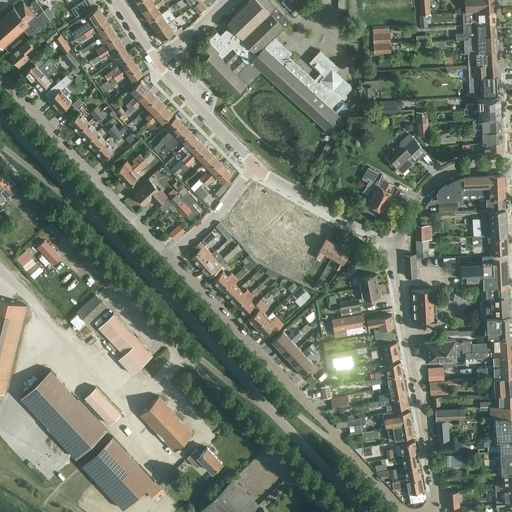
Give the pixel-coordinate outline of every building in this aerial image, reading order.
[(76,17),(92,6),(88,0),(82,0),(70,9),(76,17)] [(143,12),(161,0),(153,0),(152,1),(151,0),(140,0),(136,3),(143,12)] [(149,21),(161,14),(157,8),(164,3),(161,0),(143,12),(149,21)] [(351,85),(349,84),(336,72),(339,68),(320,50),(309,62),(320,73),(314,79),(289,56),(292,53),(276,39),(277,38),(276,37),(291,21),(269,0),(249,0),(227,22),(232,28),(222,37),(216,32),(196,52),(203,59),(199,63),(233,97),(260,70),(325,129),(338,115),(330,108),(340,97),(342,99),(351,89),(351,85)] [(290,11),(300,0),(292,0),(291,2),(289,0),(283,0),(281,2),(290,11)] [(304,13),(314,0),(307,0),(300,9),(304,13)] [(345,9),(345,0),(337,0),(338,9),(345,9)] [(426,0),(418,0),(420,14),(427,13),(426,0)] [(483,13),(494,12),(493,0),(464,0),(465,13),(475,12),(475,13),(483,12),(483,13)] [(43,11),(39,5),(31,12),(23,2),(15,9),(14,8),(9,12),(8,13),(3,17),(2,17),(3,18),(0,20),(0,46),(1,48),(7,43),(8,43),(8,42),(12,38),(12,39),(13,38),(17,34),(18,33),(22,29),(30,38),(49,20),(43,11)] [(198,3),(192,8),(198,15),(204,10),(198,3)] [(48,7),(43,11),(49,20),(55,17),(48,7)] [(76,38),(105,19),(98,7),(87,14),(91,20),(73,32),(76,38)] [(155,31),(172,20),(175,18),(169,8),(161,14),(149,21),(155,31)] [(494,12),(483,13),(483,12),(475,13),(475,12),(465,13),(462,13),(463,25),(474,24),(475,23),(484,23),(484,24),(495,23),(494,12)] [(102,37),(112,30),(105,19),(76,38),(79,42),(93,32),(92,30),(96,28),(102,37)] [(177,30),(174,24),(175,23),(172,20),(155,31),(161,40),(177,30)] [(495,23),(484,24),(484,23),(475,23),(474,24),(463,25),(463,33),(456,33),(456,40),(464,39),(467,39),(468,36),(495,35),(495,23)] [(54,29),(43,38),(48,43),(58,35),(54,29)] [(98,55),(120,41),(112,30),(102,37),(108,46),(104,48),(102,47),(96,51),(98,55)] [(65,35),(69,41),(75,38),(71,31),(65,35)] [(389,32),(373,33),(374,43),(389,42),(389,32)] [(40,34),(35,39),(39,43),(44,39),(40,34)] [(70,48),(61,34),(54,40),(63,54),(70,48)] [(467,39),(464,39),(465,53),(476,53),(496,52),(495,35),(468,36),(467,39)] [(30,46),(25,42),(21,38),(7,50),(11,55),(9,57),(19,67),(28,58),(21,50),(22,48),(25,51),(30,46)] [(79,43),(76,38),(69,42),(72,47),(79,43)] [(116,59),(127,52),(120,41),(98,55),(92,59),(89,62),(91,65),(95,63),(101,59),(108,54),(106,53),(111,50),(116,59)] [(389,42),(374,43),(374,53),(390,52),(389,42)] [(79,64),(69,51),(62,56),(73,69),(79,64)] [(113,77),(134,63),(127,52),(116,59),(120,65),(109,72),(110,72),(105,76),(108,80),(113,77)] [(468,65),(470,65),(497,63),(496,52),(476,53),(476,60),(470,60),(470,62),(468,62),(468,65)] [(49,59),(48,59),(44,55),(24,73),(31,81),(50,66),(53,63),(49,59)] [(84,57),(78,61),(82,66),(88,62),(84,57)] [(378,67),(390,66),(389,58),(378,59),(378,67)] [(57,68),(53,63),(50,66),(31,81),(40,91),(51,82),(47,77),(57,68)] [(134,63),(113,77),(116,82),(123,78),(121,74),(125,72),(131,81),(142,74),(134,63)] [(475,96),(477,96),(499,95),(497,63),(470,65),(471,77),(479,77),(480,84),(475,84),(475,96)] [(374,73),(363,74),(364,84),(374,84),(374,73)] [(60,89),(67,83),(70,80),(66,75),(44,94),(49,99),(48,100),(60,112),(71,102),(60,89)] [(128,109),(148,89),(140,81),(130,91),(135,96),(125,106),(128,109)] [(146,107),(156,97),(148,89),(128,109),(131,112),(141,102),(146,107)] [(466,109),(499,107),(499,95),(477,96),(477,105),(473,105),(473,104),(466,104),(466,109)] [(148,121),(164,105),(156,97),(146,107),(151,112),(145,118),(148,121)] [(78,98),(72,105),(75,108),(82,102),(78,98)] [(147,128),(151,124),(157,118),(162,124),(172,114),(164,105),(148,121),(144,125),(147,128)] [(220,111),(230,122),(235,117),(227,109),(228,109),(225,106),(220,111)] [(96,107),(90,112),(94,117),(100,111),(96,107)] [(493,119),(500,119),(499,107),(466,109),(464,109),(464,114),(478,113),(478,120),(482,120),(487,119),(487,121),(493,120),(493,119)] [(116,111),(121,116),(124,113),(125,112),(120,108),(116,111)] [(100,111),(94,117),(98,122),(104,116),(100,111)] [(417,124),(428,124),(427,111),(416,112),(417,124)] [(77,132),(88,122),(79,113),(69,122),(77,132)] [(127,125),(130,122),(125,116),(121,119),(127,125)] [(166,144),(184,126),(175,116),(166,125),(174,133),(170,136),(168,134),(162,140),(166,144)] [(460,129),(460,138),(474,138),(473,133),(501,131),(500,119),(493,119),(493,120),(487,121),(487,119),(482,120),(482,127),(473,127),(473,129),(460,129)] [(86,141),(96,132),(88,122),(77,132),(86,141)] [(130,122),(127,125),(133,132),(136,129),(130,122)] [(428,124),(417,124),(417,136),(429,135),(428,124)] [(113,125),(107,131),(111,136),(117,130),(113,125)] [(185,144),(194,136),(184,126),(166,144),(161,149),(165,154),(180,139),(185,144)] [(117,130),(111,136),(115,140),(121,134),(117,130)] [(482,143),(501,142),(501,131),(473,133),(474,136),(482,136),(482,143)] [(94,151),(105,141),(96,132),(86,141),(94,151)] [(130,134),(125,139),(129,143),(133,140),(133,136),(130,134)] [(409,162),(414,158),(416,161),(425,152),(409,135),(400,143),(401,144),(392,152),(396,156),(390,161),(400,172),(410,163),(409,162)] [(185,163),(203,145),(194,136),(185,144),(181,148),(187,154),(176,165),(177,165),(174,168),(175,169),(172,171),(174,173),(181,167),(185,163)] [(105,141),(94,151),(103,160),(113,151),(105,141)] [(501,142),(482,143),(483,153),(502,152),(501,142)] [(203,163),(212,155),(203,145),(185,163),(181,167),(184,170),(194,161),(192,159),(196,156),(203,163)] [(120,180),(143,159),(139,154),(132,161),(133,163),(130,166),(126,161),(113,172),(120,180)] [(203,182),(221,164),(212,155),(203,163),(211,171),(207,175),(206,173),(200,179),(203,182)] [(143,159),(120,180),(127,187),(139,176),(135,171),(139,169),(140,170),(148,163),(143,159)] [(221,164),(203,182),(206,185),(212,180),(211,178),(214,175),(222,182),(231,174),(221,164)] [(373,180),(377,173),(372,170),(368,178),(373,180)] [(0,188),(10,180),(3,172),(0,175),(0,188)] [(504,196),(503,177),(503,174),(488,174),(470,175),(463,176),(460,177),(461,198),(472,198),(479,197),(486,197),(504,196)] [(177,189),(183,184),(176,176),(174,178),(176,181),(172,184),(177,189)] [(437,199),(461,198),(460,177),(451,181),(444,186),(437,192),(437,199)] [(390,192),(393,185),(380,178),(376,185),(369,181),(366,185),(370,188),(363,201),(365,201),(361,208),(376,216),(380,209),(382,211),(391,193),(390,192)] [(0,202),(11,193),(17,187),(10,180),(0,188),(0,202)] [(149,180),(134,195),(144,206),(150,200),(156,206),(167,197),(160,190),(159,191),(149,180)] [(217,199),(226,190),(222,185),(214,194),(216,196),(215,198),(217,199)] [(207,193),(201,186),(194,192),(201,199),(207,193)] [(191,195),(188,191),(184,187),(179,192),(178,191),(170,199),(169,198),(160,206),(164,211),(168,206),(173,211),(176,209),(191,195)] [(192,204),(196,200),(191,195),(176,209),(184,217),(185,215),(189,219),(198,211),(192,204)] [(239,214),(251,221),(261,202),(249,196),(239,214)] [(486,209),(505,208),(504,196),(486,197),(486,209)] [(261,202),(251,221),(262,228),(273,209),(261,202)] [(439,211),(452,210),(452,202),(438,203),(439,211)] [(472,237),(506,235),(505,208),(486,209),(465,210),(465,213),(481,212),(481,218),(480,218),(481,235),(465,236),(472,236),(472,237)] [(273,209),(262,228),(274,234),(284,215),(273,209)] [(284,215),(274,234),(286,240),(296,222),(284,215)] [(244,234),(231,220),(226,224),(239,239),(244,234)] [(296,222),(286,240),(297,247),(307,228),(296,222)] [(216,227),(221,232),(225,228),(221,223),(216,227)] [(174,239),(184,231),(178,225),(169,233),(174,239)] [(430,238),(429,225),(416,225),(416,239),(430,238)] [(307,228),(297,247),(309,254),(319,235),(307,228)] [(198,251),(191,257),(199,266),(213,253),(211,251),(210,253),(204,246),(206,244),(215,236),(211,232),(202,240),(203,240),(201,242),(200,241),(194,246),(198,251)] [(506,235),(472,237),(473,246),(483,245),(483,248),(490,248),(491,253),(507,252),(506,235)] [(331,256),(337,245),(326,239),(316,258),(320,260),(323,255),(321,254),(323,252),(331,256)] [(429,257),(428,240),(415,240),(416,257),(429,257)] [(61,254),(52,244),(46,249),(55,259),(61,254)] [(237,245),(222,258),(226,262),(241,249),(237,245)] [(337,245),(331,256),(340,261),(339,264),(337,263),(334,268),(339,270),(349,252),(337,245)] [(213,253),(199,266),(206,274),(208,273),(211,276),(226,262),(222,258),(216,251),(213,253)] [(410,278),(417,278),(415,255),(404,255),(405,276),(410,276),(410,278)] [(484,286),(506,285),(505,256),(492,256),(492,262),(460,263),(461,287),(484,286)] [(89,258),(80,264),(83,269),(93,263),(89,258)] [(86,269),(97,281),(106,274),(94,261),(86,269)] [(286,265),(282,273),(287,276),(290,277),(294,270),(286,265)] [(221,289),(235,276),(231,273),(227,276),(223,271),(213,281),(221,289)] [(359,289),(378,286),(376,275),(357,278),(359,289)] [(228,298),(238,288),(234,283),(238,280),(235,276),(221,289),(228,298)] [(291,284),(287,288),(291,292),(297,287),(293,282),(292,284),(291,284)] [(487,316),(510,315),(509,285),(506,285),(484,286),(485,296),(494,296),(494,305),(486,306),(487,316)] [(299,306),(310,296),(301,286),(292,295),(295,299),(294,300),(299,306)] [(378,286),(359,289),(361,300),(380,297),(378,286)] [(236,306),(250,293),(247,289),(243,293),(238,288),(228,298),(236,306)] [(411,290),(412,320),(433,319),(432,289),(411,290)] [(254,305),(250,300),(253,297),(250,293),(236,306),(244,314),(251,308),(254,305)] [(87,324),(106,306),(95,295),(76,313),(87,324)] [(0,392),(4,393),(26,305),(0,298),(0,392)] [(255,327),(267,316),(263,312),(268,307),(260,299),(254,305),(251,308),(255,312),(248,318),(255,327)] [(359,306),(358,300),(339,303),(340,309),(359,306)] [(341,317),(361,313),(360,306),(340,310),(341,317)] [(132,374),(152,355),(113,313),(98,327),(123,354),(118,359),(132,374)] [(366,331),(363,313),(332,319),(335,336),(366,331)] [(390,335),(389,328),(393,327),(391,315),(366,319),(367,326),(373,325),(375,338),(390,335)] [(488,337),(511,335),(510,315),(487,316),(488,337)] [(267,316),(255,327),(263,335),(270,328),(274,332),(283,324),(275,316),(271,320),(267,316)] [(313,320),(309,324),(313,328),(317,325),(313,320)] [(82,328),(73,336),(113,381),(125,370),(107,351),(101,357),(98,353),(102,349),(82,328)] [(280,349),(295,335),(292,332),(287,336),(282,331),(270,342),(275,348),(277,346),(280,349)] [(298,339),(303,335),(300,331),(295,335),(280,349),(282,351),(280,353),(286,359),(298,348),(294,343),(298,339)] [(471,358),(475,357),(511,355),(511,348),(511,335),(488,337),(487,337),(487,342),(471,343),(471,351),(465,352),(465,358),(471,358)] [(470,341),(454,342),(454,340),(425,342),(426,361),(455,359),(455,352),(458,351),(458,348),(462,348),(462,352),(465,352),(471,351),(471,343),(470,341)] [(379,352),(380,358),(381,361),(384,360),(399,358),(396,343),(382,345),(379,346),(379,348),(382,348),(382,352),(379,352)] [(296,366),(310,352),(307,349),(303,353),(298,348),(286,359),(291,364),(293,363),(296,366)] [(336,357),(357,354),(356,349),(331,354),(325,355),(328,372),(334,371),(332,358),(336,357)] [(310,352),(296,366),(298,368),(296,370),(302,377),(314,365),(309,359),(313,355),(310,352)] [(486,378),(494,378),(511,376),(511,355),(475,357),(475,362),(493,361),(493,366),(485,367),(486,369),(476,370),(469,371),(470,379),(477,378),(486,378)] [(365,380),(402,374),(400,362),(384,365),(386,374),(381,375),(380,372),(365,375),(366,380),(365,380)] [(149,365),(142,373),(148,379),(155,370),(149,365)] [(443,367),(427,368),(428,381),(444,380),(443,367)] [(75,456),(105,429),(50,370),(20,397),(75,456)] [(339,373),(329,375),(331,383),(341,381),(339,373)] [(388,387),(404,385),(402,374),(365,380),(366,385),(382,382),(382,379),(386,379),(388,387)] [(311,375),(306,379),(310,384),(315,379),(311,375)] [(492,395),(495,394),(511,393),(511,376),(494,378),(494,385),(491,385),(492,395)] [(448,385),(461,384),(461,380),(429,381),(430,394),(448,393),(448,385)] [(327,386),(320,385),(320,387),(329,394),(327,386)] [(331,395),(338,393),(337,385),(329,386),(331,395)] [(379,400),(406,395),(404,385),(388,387),(389,393),(378,395),(379,400)] [(109,424),(120,414),(95,387),(84,398),(109,424)] [(487,406),(511,405),(511,393),(495,394),(495,402),(480,402),(480,406),(482,406),(487,406)] [(336,408),(346,406),(344,395),(331,397),(332,406),(335,405),(336,408)] [(372,407),(380,405),(391,403),(392,409),(408,407),(406,395),(379,400),(371,401),(372,406),(372,407)] [(173,451),(193,432),(158,396),(139,414),(173,451)] [(444,397),(432,397),(433,406),(439,405),(439,401),(444,401),(444,397)] [(490,418),(511,416),(511,405),(487,406),(482,406),(482,410),(490,410),(490,417),(490,418)] [(435,420),(454,419),(464,419),(464,407),(435,408),(435,420)] [(386,428),(411,424),(408,411),(398,413),(398,410),(381,414),(381,416),(385,419),(386,428)] [(511,438),(511,416),(490,418),(490,417),(485,418),(485,422),(494,421),(495,440),(511,438)] [(338,428),(360,424),(359,418),(335,422),(336,426),(338,428)] [(447,420),(435,421),(436,440),(448,440),(447,420)] [(413,435),(411,424),(386,428),(387,434),(391,434),(392,439),(388,440),(403,437),(413,435)] [(155,493),(166,483),(115,429),(84,459),(126,503),(146,484),(155,493)] [(497,451),(511,450),(511,438),(495,440),(476,442),(476,448),(484,448),(484,446),(497,445),(497,451)] [(393,457),(402,455),(416,453),(414,440),(399,443),(401,453),(392,454),(393,457)] [(450,442),(439,442),(439,454),(451,453),(450,442)] [(372,454),(371,447),(370,447),(370,446),(354,449),(360,456),(363,455),(363,456),(372,454)] [(219,465),(221,463),(207,448),(200,454),(196,449),(186,458),(191,463),(195,468),(202,462),(212,472),(215,469),(219,465)] [(502,473),(511,472),(511,450),(497,451),(498,459),(495,459),(495,464),(498,464),(498,474),(502,473)] [(404,468),(419,465),(416,453),(402,455),(404,468)] [(460,454),(446,455),(446,466),(461,465),(460,454)] [(390,478),(396,477),(393,461),(387,462),(390,478)] [(406,479),(421,477),(419,465),(404,468),(406,479)] [(495,489),(511,487),(511,472),(502,473),(503,484),(494,484),(494,489),(495,489)] [(395,489),(406,487),(407,493),(423,491),(421,477),(406,479),(393,482),(395,489)] [(233,478),(197,511),(251,511),(259,505),(233,478)] [(446,480),(446,492),(457,491),(457,480),(446,480)] [(511,503),(511,487),(495,489),(495,504),(511,503)] [(459,507),(458,492),(446,492),(447,507),(459,507)] [(511,511),(511,503),(495,504),(496,508),(497,508),(496,511),(511,511)]
